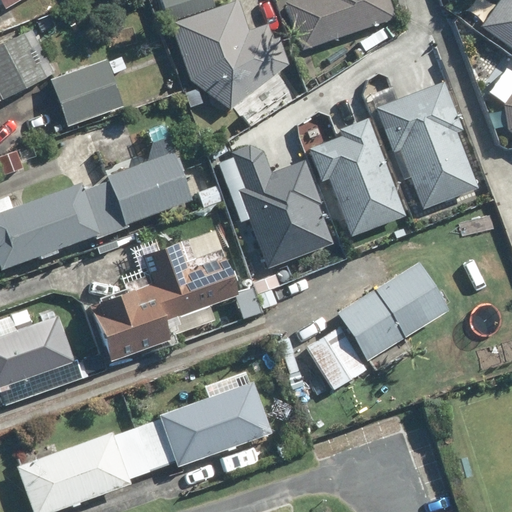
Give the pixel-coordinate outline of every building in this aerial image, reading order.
[(0,0),(0,26),(1,26),(0,24),(0,3),(2,3),(5,8),(19,0),(0,0)] [(212,0),(160,0),(169,22),(215,6),(212,0)] [(237,0),(171,24),(191,81),(231,109),(289,64),(279,37),(273,39),(267,23),(248,30),(237,0)] [(293,0),(286,2),(303,49),(395,17),(389,0),(293,0)] [(511,0),(502,0),(483,28),(511,47),(511,0)] [(0,95),(48,71),(25,27),(0,39),(0,95)] [(121,57),(109,62),(113,73),(125,68),(121,57)] [(105,59),(50,80),(68,126),(123,105),(105,59)] [(318,64),(321,74),(334,70),(330,60),(318,64)] [(412,178),(424,210),(479,189),(458,132),(465,129),(446,81),(376,107),(404,180),(412,178)] [(197,89),(185,92),(190,106),(201,102),(197,89)] [(330,178),(353,236),(408,215),(370,119),(340,131),(343,138),(309,151),(321,182),(330,178)] [(106,175),(108,181),(95,186),(111,233),(128,227),(127,223),(190,200),(168,136),(152,142),(157,156),(106,175)] [(329,244),(296,164),(267,176),(254,145),(212,163),(257,273),(329,244)] [(15,151),(0,156),(0,164),(4,176),(23,169),(15,151)] [(18,205),(0,210),(0,264),(94,231),(97,238),(111,233),(95,186),(83,190),(80,183),(18,205)] [(218,185),(198,192),(203,207),(223,200),(218,185)] [(139,255),(146,274),(125,282),(127,290),(88,304),(109,360),(167,338),(165,332),(177,328),(179,333),(212,320),(207,304),(235,294),(218,247),(192,257),(185,237),(139,255)] [(418,261),(336,312),(367,360),(448,310),(418,261)] [(271,289),(258,293),(263,308),(276,303),(271,289)] [(0,388),(6,386),(5,382),(71,360),(55,312),(28,321),(23,307),(0,314),(0,388)] [(339,327),(306,347),(333,390),(365,370),(339,327)] [(75,364),(57,371),(61,381),(79,374),(75,364)] [(136,428),(152,470),(176,462),(177,467),(271,433),(253,382),(159,416),(160,420),(136,428)] [(295,438),(278,445),(283,458),(301,451),(301,453),(313,449),(303,424),(292,429),(295,438)] [(128,479),(152,470),(136,428),(113,437),(112,433),(16,467),(32,511),(51,511),(130,483),(128,479)]
